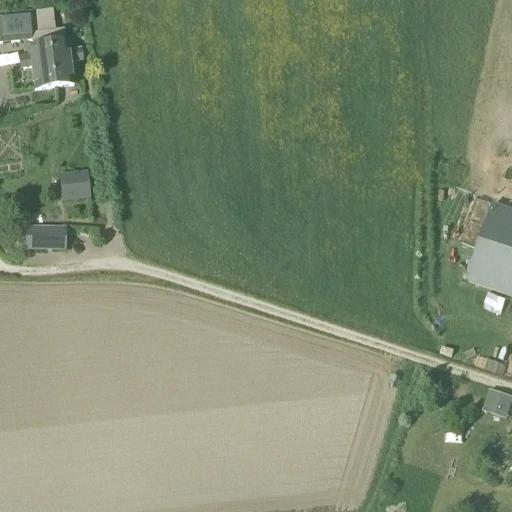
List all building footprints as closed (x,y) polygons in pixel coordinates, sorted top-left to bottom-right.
[(46,34),(53,90),(73,87),(70,65),(78,64),(77,51),(68,52),(67,44),(65,44),(63,33),(54,34),(51,13),(33,15),(34,36),(46,34)] [(34,36),(33,15),(33,14),(0,17),(0,45),(30,43),(31,49),(28,49),(30,57),(21,58),(22,71),(31,70),(34,92),(53,90),(46,34),(34,36)] [(85,177),(65,179),(66,193),(62,193),(63,202),(87,199),(85,177)] [(466,285),(511,300),(511,212),(492,206),(466,285)] [(19,251),(63,252),(64,232),(20,231),(19,251)] [(485,407),(505,413),(509,401),(488,395),(485,407)]
